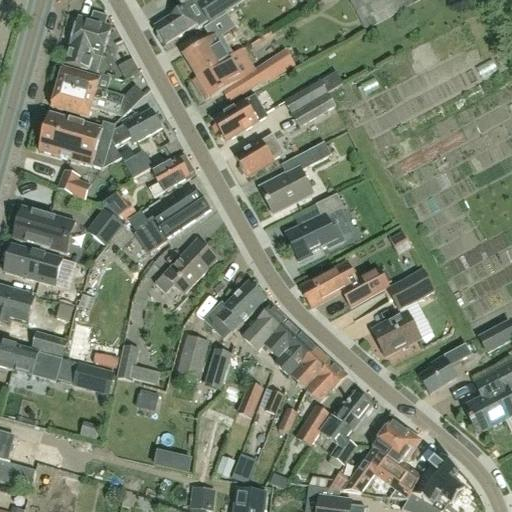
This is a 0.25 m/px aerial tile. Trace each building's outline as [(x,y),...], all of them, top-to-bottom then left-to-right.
[(177,0),(184,11),(155,29),(166,46),(196,27),(198,30),(206,25),(207,26),(244,2),(243,0),(177,0)] [(396,14),(389,0),(363,0),(372,17),(361,22),(366,30),(396,14)] [(244,2),(207,26),(215,40),(208,44),(207,43),(184,57),(197,78),(229,59),(221,47),(225,45),(220,37),(245,22),(236,8),(245,3),(244,2)] [(78,20),(69,51),(102,60),(111,29),(104,27),(106,19),(92,15),(90,23),(78,20)] [(69,51),(68,50),(63,67),(89,74),(96,76),(101,60),(102,60),(69,51)] [(243,51),(229,59),(197,78),(203,87),(200,91),(200,92),(205,100),(210,99),(211,100),(233,86),(241,98),(268,82),(269,84),(295,68),(286,52),(255,71),(243,51)] [(125,71),(121,73),(126,82),(139,75),(134,66),(125,71)] [(57,91),(131,112),(132,111),(146,98),(136,88),(125,99),(112,95),(112,96),(98,92),(101,82),(63,71),(61,78),(58,79),(55,87),(58,90),(57,91)] [(336,75),(321,83),(328,95),(343,86),(336,75)] [(291,116),(327,96),(320,83),(284,103),(291,116)] [(131,112),(57,91),(52,110),(89,121),(92,110),(108,114),(123,120),(131,112)] [(257,95),(245,102),(213,121),(226,144),(258,125),(258,124),(270,117),(257,95)] [(299,130),(335,109),(328,96),(292,118),(299,130)] [(125,128),(115,133),(112,143),(116,150),(131,142),(134,147),(163,131),(152,112),(141,118),(139,115),(123,124),(125,128)] [(103,132),(50,117),(39,153),(102,171),(122,160),(116,150),(112,143),(115,133),(117,129),(105,125),(103,132)] [(247,179),(273,163),(285,156),(273,137),(236,159),(247,179)] [(301,173),(331,158),(325,146),(281,168),(286,178),(260,191),(273,216),(313,196),(301,173)] [(153,170),(144,154),(123,165),(133,182),(153,170)] [(177,185),(189,178),(179,161),(153,176),(159,187),(150,192),(155,201),(178,187),(177,185)] [(78,183),(80,180),(66,174),(59,193),(72,199),(74,195),(86,200),(91,188),(78,183)] [(150,227),(136,235),(151,256),(169,244),(167,241),(210,212),(198,194),(164,217),(162,214),(147,223),(150,227)] [(121,195),(103,207),(122,223),(123,221),(125,224),(136,217),(121,195)] [(349,205),(356,223),(381,214),(374,196),(349,205)] [(321,218),(285,235),(300,266),(314,259),(311,254),(320,250),(321,252),(326,249),(328,253),(346,245),(337,227),(332,230),(327,218),(343,210),(337,197),(316,207),(321,218)] [(21,224),(17,241),(67,256),(76,224),(26,210),(25,212),(22,214),(20,222),(21,224)] [(105,212),(87,234),(105,247),(122,225),(105,212)] [(404,240),(390,247),(399,265),(413,258),(404,240)] [(166,297),(174,287),(184,296),(217,262),(197,242),(164,277),(155,287),(166,297)] [(8,253),(6,262),(8,265),(6,272),(57,286),(64,259),(13,245),(11,252),(8,253)] [(338,269),(299,290),(310,310),(340,293),(350,312),(388,292),(391,290),(380,270),(356,283),(347,265),(343,267),(338,269)] [(434,334),(418,303),(434,295),(423,273),(391,290),(388,292),(399,313),(404,311),(406,315),(372,332),(386,359),(434,334)] [(222,306),(205,324),(225,342),(224,343),(225,344),(267,301),(249,284),(225,309),(222,306)] [(36,297),(1,288),(0,290),(0,325),(11,329),(13,323),(28,327),(36,297)] [(79,296),(62,292),(60,304),(76,308),(79,296)] [(264,348),(288,321),(274,308),(250,334),(264,348)] [(303,336),(288,321),(264,348),(279,361),(274,366),(276,368),(278,363),(303,336)] [(486,357),(511,343),(511,327),(510,323),(477,340),(486,357)] [(36,334),(32,351),(63,359),(67,343),(36,334)] [(278,363),(276,368),(290,381),(292,376),(317,349),(303,336),(278,363)] [(198,381),(208,345),(187,339),(176,375),(198,381)] [(0,342),(0,369),(13,373),(32,378),(56,385),(62,361),(39,355),(36,354),(21,350),(22,349),(0,342)] [(462,367),(460,363),(472,356),(466,346),(417,375),(429,396),(458,380),(453,372),(462,367)] [(124,349),(117,381),(132,385),(133,382),(158,387),(161,375),(135,370),(139,352),(124,349)] [(292,376),(290,381),(307,396),(309,391),(333,363),(317,349),(292,376)] [(221,393),(232,356),(215,351),(210,367),(205,389),(221,393)] [(347,377),(333,363),(309,391),(307,396),(319,407),(347,377)] [(114,375),(79,365),(72,388),(107,398),(114,375)] [(480,401),(465,409),(473,425),(474,424),(480,436),(511,419),(511,398),(509,393),(511,391),(511,367),(485,381),(474,387),(480,401)] [(239,410),(234,421),(237,416),(252,422),(264,392),(249,386),(239,410)] [(276,419),(285,398),(271,393),(263,413),(276,419)] [(353,433),(352,433),(373,406),(356,393),(347,406),(344,404),(332,419),(320,437),(336,448),(329,459),(344,469),(357,449),(347,442),(353,433)] [(310,450),(332,417),(317,408),(296,441),(310,450)] [(288,437),(297,415),(288,411),(278,433),(288,437)] [(360,496),(406,432),(393,422),(343,493),(360,496)] [(406,432),(360,496),(361,496),(363,493),(375,479),(395,494),(391,501),(408,503),(421,479),(404,467),(421,442),(406,432)] [(0,463),(6,465),(14,437),(0,433),(0,463)] [(29,445),(23,467),(35,469),(38,456),(43,458),(45,449),(29,445)] [(251,483),(258,464),(242,458),(235,476),(251,483)] [(452,481),(459,473),(442,458),(437,463),(435,461),(428,469),(431,471),(423,480),(412,498),(437,511),(444,511),(451,505),(452,506),(465,492),(452,481)] [(0,463),(0,482),(11,486),(20,482),(20,479),(33,482),(35,473),(35,472),(23,469),(6,465),(0,463)] [(228,485),(234,469),(225,465),(218,481),(228,485)] [(309,489),(332,492),(334,483),(313,479),(309,487),(309,489)] [(332,492),(309,489),(305,511),(350,511),(353,501),(339,499),(340,493),(332,492)] [(265,511),(267,495),(236,491),(233,511),(265,511)] [(408,503),(402,511),(437,511),(412,498),(411,497),(408,503)] [(190,500),(189,511),(190,511),(211,511),(213,503),(190,500)]
